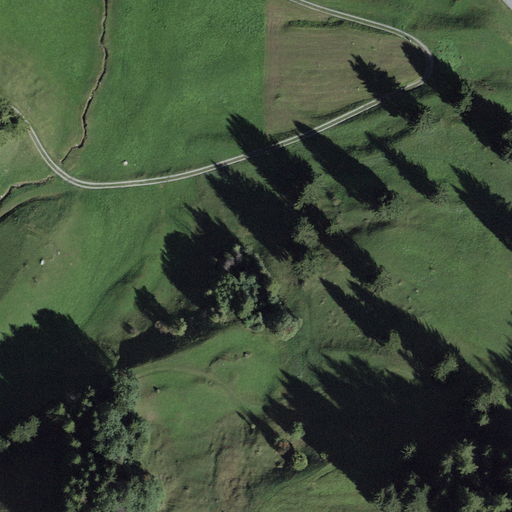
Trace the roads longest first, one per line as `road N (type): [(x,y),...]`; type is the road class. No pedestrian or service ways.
road 1 (track): [(0,100),(72,181),(159,180),(228,164),(425,77),(431,61),(401,33),(297,0)]
road 2 (track): [(0,420),(18,423),(60,399),(164,369),(216,380),(252,409),(388,368),(478,419)]
